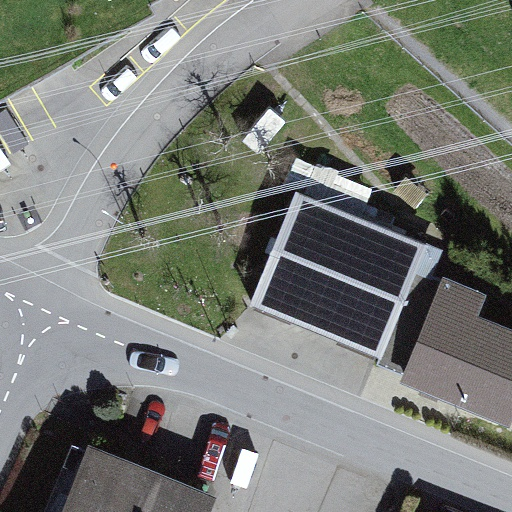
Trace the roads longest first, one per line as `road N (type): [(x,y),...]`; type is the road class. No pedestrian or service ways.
road 1 (unclassified): [(511,493),(46,301)]
road 2 (residential): [(46,301),(126,153),(193,79),(307,0)]
